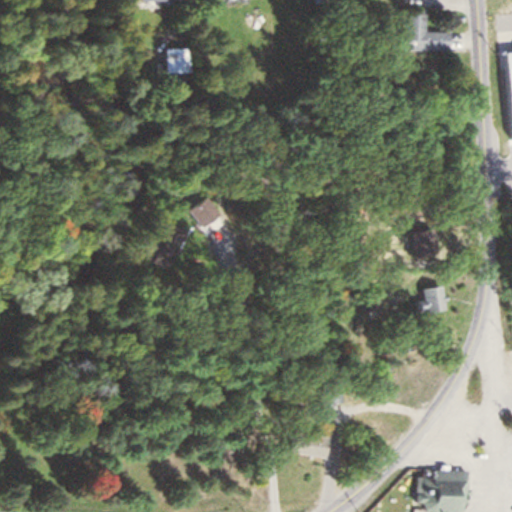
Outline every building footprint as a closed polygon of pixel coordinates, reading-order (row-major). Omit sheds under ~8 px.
[(398,48),(444,48),(444,29),(418,29),(419,11),(399,11),(398,48)] [(154,251),(171,258),(183,228),(166,221),(154,251)] [(408,310),(436,310),(436,284),(414,284),(414,299),(408,299),(408,310)] [(334,386),(315,386),(315,402),(334,402),(334,386)] [(318,456),(322,435),(285,428),(281,449),(318,456)] [(461,468),(411,467),(411,509),(460,510),(461,468)]
